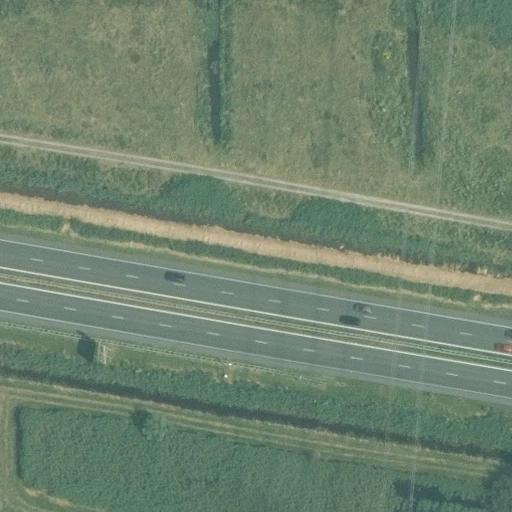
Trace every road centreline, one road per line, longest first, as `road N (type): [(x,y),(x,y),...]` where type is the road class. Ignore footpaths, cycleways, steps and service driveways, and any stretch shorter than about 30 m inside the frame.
road 1 (trunk): [(0,298),(511,387)]
road 2 (track): [(511,228),(0,139)]
road 3 (trunk): [(511,342),(0,254)]
